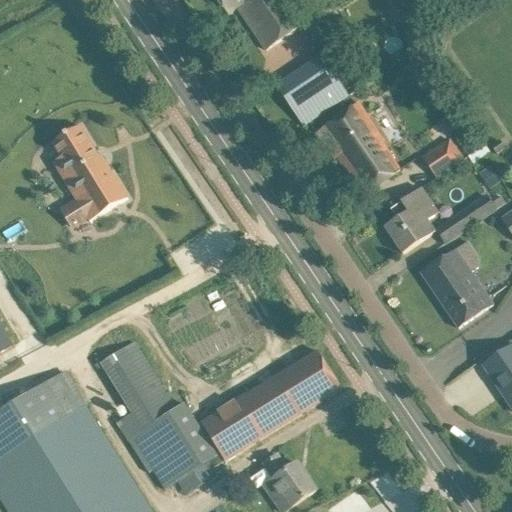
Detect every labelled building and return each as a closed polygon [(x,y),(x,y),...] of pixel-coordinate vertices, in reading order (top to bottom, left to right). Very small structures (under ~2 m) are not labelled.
[(217,0),(229,16),(235,12),(265,51),(304,27),(287,0),(217,0)] [(323,57),(293,76),(277,87),(304,127),(351,96),(323,57)] [(316,135),(335,160),(337,158),(364,193),(397,168),(380,141),(383,139),(381,136),(388,130),(381,120),(374,125),(372,123),(371,123),(358,102),(316,135)] [(81,128),(52,145),(61,160),(72,177),(65,181),(65,182),(78,203),(63,212),(74,229),(89,221),(90,224),(129,200),(103,158),(101,159),(81,128)] [(435,178),(463,159),(447,136),(419,155),(435,178)] [(115,162),(171,254),(212,229),(156,137),(115,162)] [(409,213),(386,229),(404,256),(436,233),(428,222),(439,214),(422,190),(402,203),(409,213)] [(438,231),(447,244),(496,211),(487,198),(438,231)] [(511,211),(500,220),(511,237),(511,211)] [(469,242),(438,263),(422,275),(459,330),(494,306),(471,273),(484,264),(469,242)] [(0,321),(0,355),(15,346),(0,321)] [(220,460),(198,426),(185,405),(182,407),(180,404),(174,408),(134,344),(100,365),(131,414),(116,424),(148,476),(153,473),(163,491),(177,483),(185,497),(216,477),(210,466),(220,460)] [(511,349),(485,368),(511,408),(511,349)] [(318,352),(198,426),(220,460),(223,458),(227,464),(343,391),(318,352)] [(0,413),(0,496),(9,511),(153,511),(66,372),(0,413)] [(270,480),(261,486),(278,511),(287,511),(294,508),(317,492),(298,465),(288,471),(278,456),(261,468),(270,480)]
